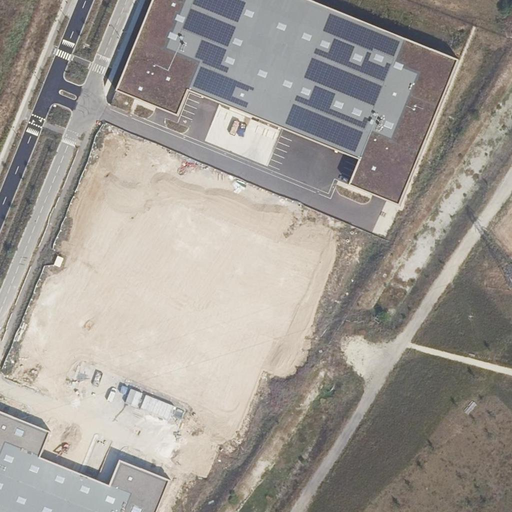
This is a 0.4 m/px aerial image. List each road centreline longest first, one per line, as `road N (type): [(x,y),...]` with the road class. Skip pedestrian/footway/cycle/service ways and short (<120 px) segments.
road 1 (track): [(299,511),(511,183)]
road 2 (unclassified): [(0,320),(86,103)]
road 3 (unknown): [(0,383),(178,456)]
road 4 (unclassified): [(50,87),(0,213)]
